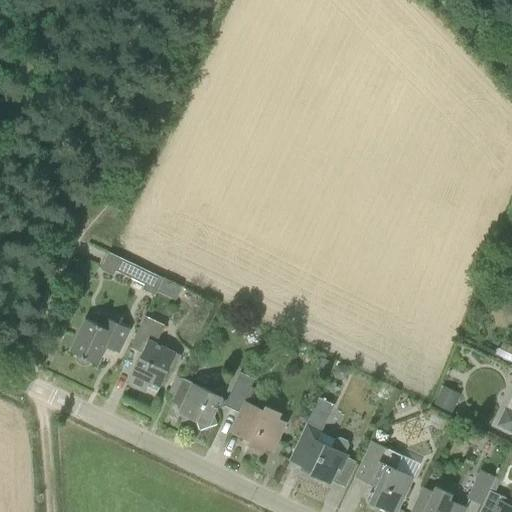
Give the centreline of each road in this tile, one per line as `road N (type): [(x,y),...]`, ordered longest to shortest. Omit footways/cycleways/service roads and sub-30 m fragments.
road 1 (residential): [(313,511),(144,424),(29,376)]
road 2 (track): [(38,511),(29,376),(93,224)]
